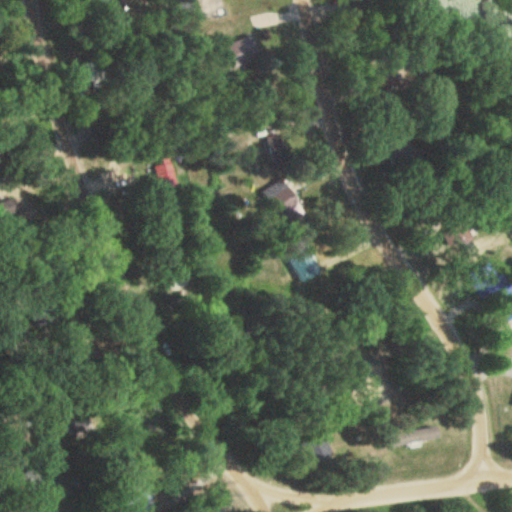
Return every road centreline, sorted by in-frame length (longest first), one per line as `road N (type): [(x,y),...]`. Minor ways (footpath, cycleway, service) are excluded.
road 1 (residential): [(265,490),(219,444),(127,295),(58,105),(35,0)]
road 2 (residential): [(485,478),(473,379),(457,330),(427,300),(357,186),(307,0)]
road 3 (residential): [(265,490),(326,503),(511,475)]
